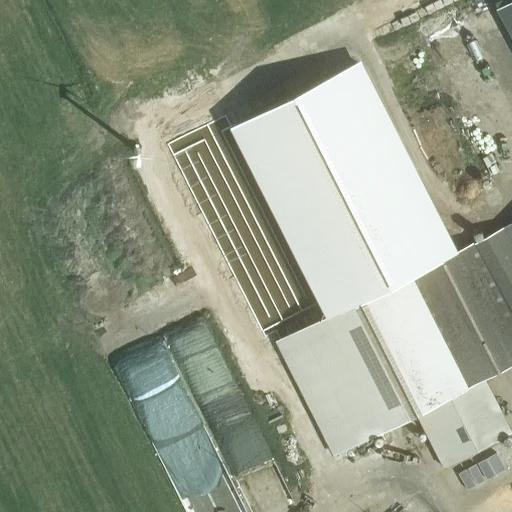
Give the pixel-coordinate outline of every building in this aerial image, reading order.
[(511,0),(504,0),(496,5),(511,36),(511,0)] [(494,82),(511,73),(511,59),(485,3),(461,14),(494,82)] [(476,102),(486,97),(450,21),(421,35),(456,110),(460,109),(490,172),(511,161),(511,151),(491,107),(480,112),(476,102)] [(329,313),(280,339),(336,451),(416,411),(443,465),(511,430),(483,376),(511,362),(511,218),(501,224),(502,227),(452,250),(357,63),(234,125),(329,313)] [(237,317),(243,332),(263,324),(256,308),(237,317)] [(511,511),(511,453),(485,466),(504,511),(511,511)]
